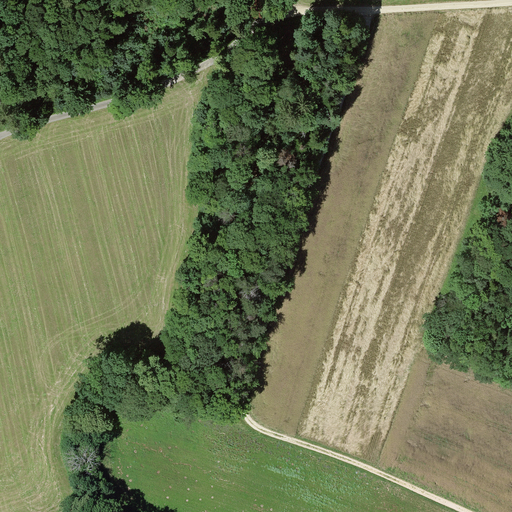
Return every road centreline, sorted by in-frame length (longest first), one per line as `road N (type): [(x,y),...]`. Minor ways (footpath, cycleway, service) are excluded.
road 1 (track): [(370,10),(241,395),(256,427),(464,511)]
road 2 (track): [(252,29),(300,11),(511,1)]
